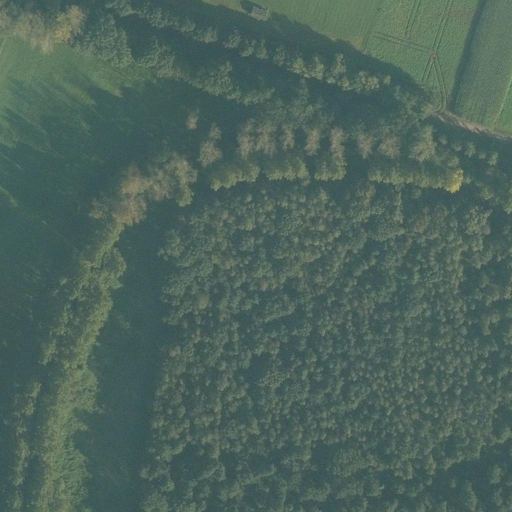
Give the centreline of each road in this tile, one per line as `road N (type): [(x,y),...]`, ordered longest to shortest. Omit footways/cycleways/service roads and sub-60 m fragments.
road 1 (track): [(419,109),(89,0)]
road 2 (track): [(1,511),(20,383)]
